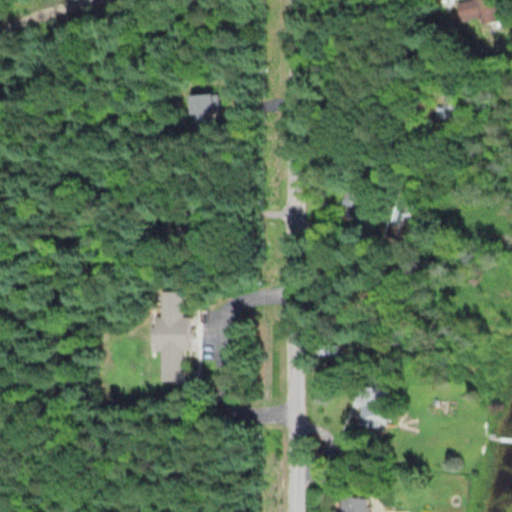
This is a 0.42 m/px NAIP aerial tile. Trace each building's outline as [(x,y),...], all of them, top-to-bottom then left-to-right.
[(500,0),(497,0),(494,1),(494,0),(466,0),(456,2),(461,22),(483,17),(485,23),(505,18),(500,0)] [(220,93),(192,95),(195,129),(214,128),(213,112),(221,112),(220,93)] [(191,349),(191,316),(186,316),(186,291),(163,291),(163,317),(157,317),(157,350),(163,350),(162,379),(183,379),(184,349),(191,349)] [(354,390),(364,390),(364,346),(354,346),(354,390)] [(379,405),(361,403),(359,426),(377,427),(379,405)] [(342,450),(361,450),(361,433),(342,433),(342,450)] [(366,511),(370,498),(343,492),(338,511),(366,511)]
